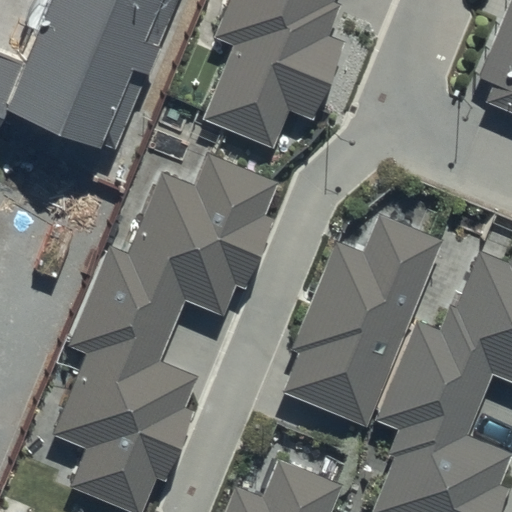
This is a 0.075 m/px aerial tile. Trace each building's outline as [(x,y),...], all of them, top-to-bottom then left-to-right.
[(0,112),(4,102),(110,146),(171,0),(40,0),(17,56),(0,48),(0,112)] [(200,116),(269,145),(285,107),(307,116),(339,40),(324,34),(337,2),(332,0),(224,0),(210,35),(230,43),(200,116)] [(482,99),(511,111),(511,0),(505,0),(475,74),(490,80),(482,99)] [(67,484),(134,511),(136,511),(152,475),(161,478),(190,409),(181,405),(195,374),(156,358),(181,297),(219,313),(232,282),(241,286),(269,217),(261,213),(274,180),(205,152),(192,184),(158,171),(125,251),(106,244),(65,343),(84,351),(50,433),(83,446),(67,484)] [(278,390),(362,424),(438,239),(375,213),(360,250),(333,239),(288,347),(295,350),(278,390)] [(368,511),(494,511),(504,487),(496,484),(509,452),(463,433),(488,373),(511,382),(511,246),(506,261),(476,249),(453,306),(446,303),(437,328),(412,318),(371,418),(395,428),(385,453),(392,456),(368,511)] [(327,511),(339,484),(275,458),(259,496),(232,485),(220,511),(327,511)]
